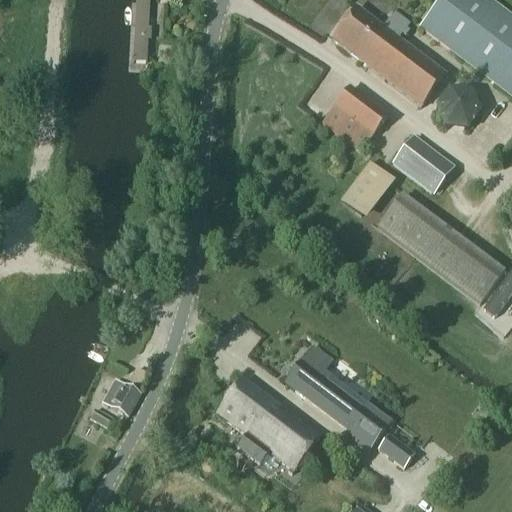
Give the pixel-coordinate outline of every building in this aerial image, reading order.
[(511,101),(511,21),(483,0),(441,0),(418,31),(511,101)] [(132,72),(152,72),(152,4),(132,4),(132,72)] [(393,17),(381,33),(353,13),(330,45),(420,111),(443,79),(395,44),(407,27),(393,17)] [(359,157),(386,122),(347,93),(321,128),(359,157)] [(479,116),(470,95),(449,93),(434,111),(443,132),(465,135),(479,116)] [(430,197),(450,170),(412,141),(392,168),(430,197)] [(359,219),(386,184),(367,169),(340,204),(359,219)] [(479,308),(503,276),(401,200),(377,232),(479,308)] [(493,322),(511,296),(511,273),(482,314),(493,322)] [(388,426),(323,377),(331,366),(312,351),(284,387),(350,438),(347,442),(367,457),(390,428),(388,426)] [(319,442),(242,382),(217,414),(246,437),(237,448),(260,467),(268,457),(289,473),(287,476),(290,479),(293,476),(294,475),(288,470),(311,438),(318,443),(319,442)] [(127,420),(139,398),(114,384),(101,406),(127,420)] [(106,431),(111,423),(94,413),(89,422),(106,431)] [(413,459),(387,440),(377,454),(403,473),(413,459)]
